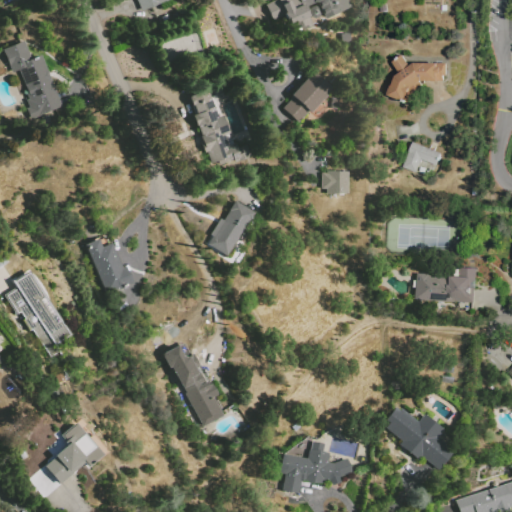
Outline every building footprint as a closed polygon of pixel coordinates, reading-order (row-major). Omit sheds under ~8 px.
[(173,0),(142,12),(137,0),(173,0)] [(272,22),(265,4),(275,0),(347,0),(350,7),(324,18),(317,2),(305,7),(313,26),(304,29),(301,27),(291,31),(285,17),(272,22)] [(317,18),(319,16),(320,14),(320,12),(320,10),(318,8),(316,7),(314,6),(312,7),(310,8),(309,10),(308,13),(309,15),(310,17),(312,18),(314,18),(317,18)] [(340,34),(348,33),(349,44),(340,44),(340,34)] [(16,65),(19,64),(11,46),(23,41),(31,59),(40,54),(63,106),(39,117),(16,65)] [(422,82),(421,83),(423,86),(417,90),(415,87),(412,89),(408,94),(411,96),(405,105),(386,91),(396,77),(400,74),(392,62),(402,55),(410,66),(414,64),(447,64),(447,82),(422,82)] [(312,71),(332,90),(309,114),(307,112),(297,123),(282,108),(292,97),(289,94),(312,71)] [(187,96),(205,89),(217,117),(221,115),(229,133),(225,135),(229,145),(235,142),(237,148),(245,144),(250,157),(214,172),(191,115),(194,114),(187,96)] [(413,142),(430,149),(432,143),(441,147),(439,153),(442,154),(437,166),(421,160),(416,173),(403,168),(413,142)] [(347,171),(348,193),(338,194),(338,202),(330,202),(330,194),(325,194),(325,188),(320,189),(320,173),(326,173),(326,172),(347,171)] [(233,200),(252,212),(225,257),(206,245),(211,236),(209,235),(219,218),(221,220),(233,200)] [(84,245),(98,239),(101,246),(110,242),(120,268),(125,266),(131,281),(120,286),(126,300),(110,307),(84,245)] [(473,303),(414,301),(414,287),(412,287),(412,280),(414,280),(415,276),(439,277),(439,279),(450,279),(450,277),(459,277),(460,268),(476,269),(475,291),(474,291),(473,303)] [(28,271),(73,341),(49,356),(32,330),(29,331),(22,321),(26,319),(21,311),(17,313),(6,296),(17,288),(13,281),(28,271)] [(190,357),(204,381),(206,380),(208,384),(211,383),(218,395),(213,398),(223,417),(202,428),(187,400),(181,403),(174,391),(180,387),(170,368),(190,357)] [(400,408),(417,421),(425,411),(445,427),(436,437),(452,450),(433,473),(382,431),(388,423),(384,420),(395,407),(399,410),(400,408)] [(75,422),(102,454),(87,467),(81,460),(62,477),(49,461),(68,445),(60,435),(75,422)] [(283,455),(306,459),(308,449),(329,453),(327,463),(332,464),(346,458),(351,472),(338,478),(340,483),(332,486),(300,480),(297,494),(281,491),(284,474),(280,473),(283,455)] [(45,459),(62,478),(46,491),(29,473),(45,459)] [(458,511),(455,500),(511,481),(511,505),(507,507),(508,511),(496,511),(492,511),(458,511)]
